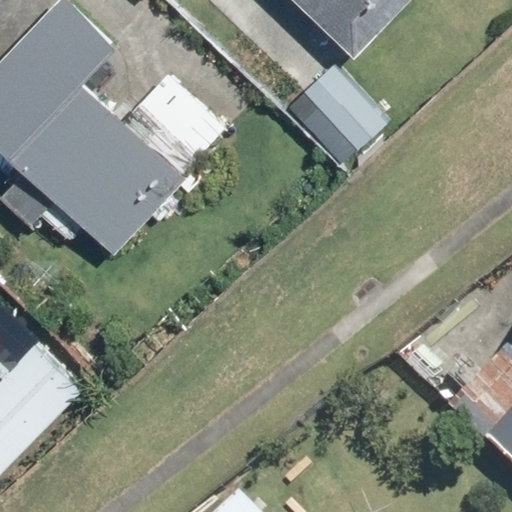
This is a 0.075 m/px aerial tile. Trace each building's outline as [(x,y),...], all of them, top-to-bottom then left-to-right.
[(136,37),(95,0),(63,0),(0,68),(0,130),(126,248),(198,172),(98,78),(136,37)] [(311,0),(362,49),(409,0),(311,0)] [(473,38),(433,0),(427,0),(351,79),(394,120),(473,38)] [(179,69),(152,101),(207,149),(234,117),(179,69)] [(0,483),(92,388),(40,338),(0,379),(0,483)] [(511,415),(496,432),(511,447),(511,415)] [(273,511),(249,487),(222,511),(273,511)]
